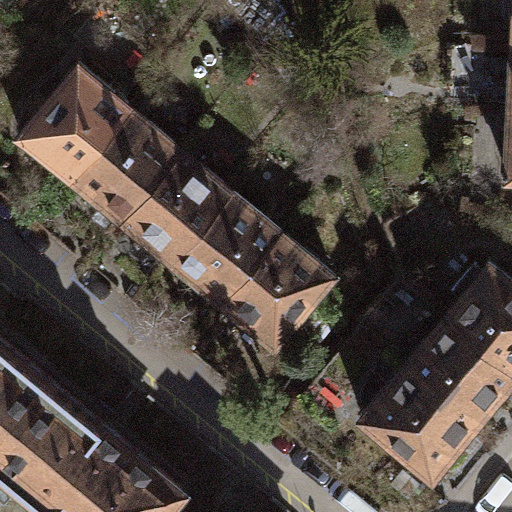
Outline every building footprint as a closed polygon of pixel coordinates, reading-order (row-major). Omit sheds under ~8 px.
[(511,13),(511,0),(503,0),(502,13),(511,13)] [(129,96),(79,54),(18,126),(69,168),(129,96)] [(182,139),(129,96),(69,168),(120,210),(182,139)] [(234,183),(182,139),(120,210),(172,254),(234,183)] [(286,226),(234,183),(172,254),(224,297),(286,226)] [(337,270),(286,226),(224,297),(276,341),(337,270)] [(511,273),(488,253),(444,305),(511,361),(511,273)] [(511,361),(444,305),(401,357),(474,418),(511,373),(511,361)] [(0,332),(0,427),(47,372),(0,332)] [(401,357),(357,408),(430,470),(474,418),(401,357)] [(47,372),(0,427),(0,462),(60,511),(157,511),(181,484),(47,372)]
